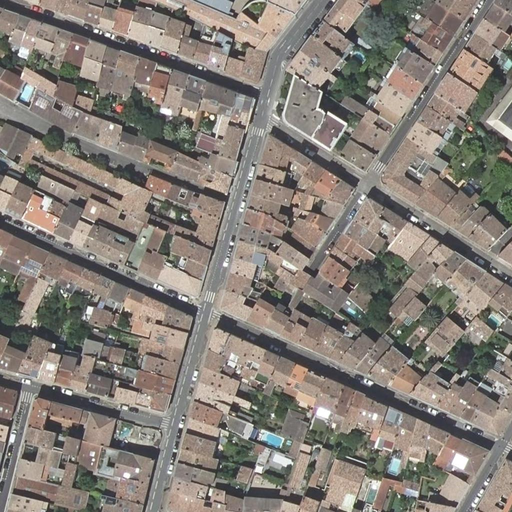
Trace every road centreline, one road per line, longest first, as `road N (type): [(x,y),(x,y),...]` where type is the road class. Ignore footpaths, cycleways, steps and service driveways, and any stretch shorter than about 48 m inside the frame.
road 1 (residential): [(502,447),(207,313)]
road 2 (residential): [(0,1),(267,96)]
road 3 (residential): [(0,103),(237,202)]
road 4 (residential): [(207,313),(0,218)]
road 5 (residential): [(487,0),(367,184)]
road 6 (residential): [(511,276),(367,184)]
road 7 (residential): [(176,425),(30,386)]
road 8 (residential): [(0,511),(30,386)]
road 9 (residential): [(367,184),(261,119)]
